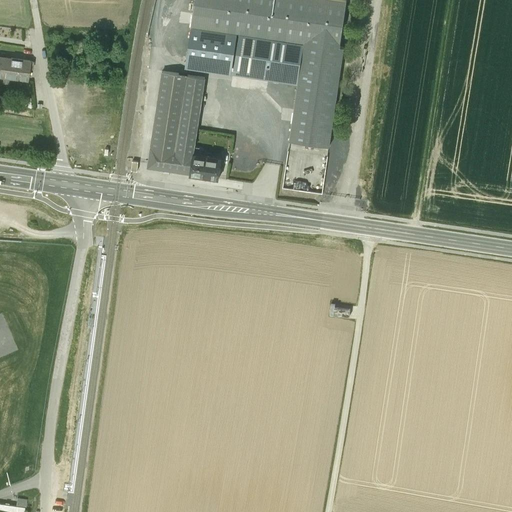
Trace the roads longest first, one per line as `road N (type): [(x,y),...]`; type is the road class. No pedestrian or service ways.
road 1 (secondary): [(372,228),(0,173)]
road 2 (unclassified): [(372,228),(327,511)]
road 3 (track): [(413,234),(450,0)]
road 4 (secondary): [(511,248),(372,228)]
